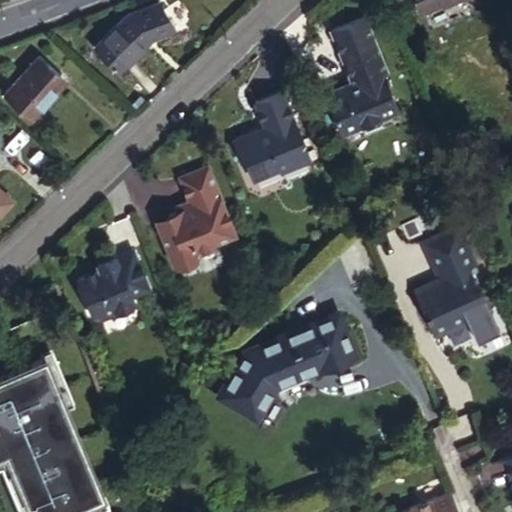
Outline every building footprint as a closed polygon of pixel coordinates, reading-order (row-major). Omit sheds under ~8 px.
[(416,0),(424,16),(458,0),(416,0)] [(160,5),(130,17),(157,41),(181,33),(160,5)] [(126,76),(157,41),(130,17),(98,51),(126,76)] [(388,71),(377,45),(345,58),(355,84),(346,88),(345,93),(340,92),(329,97),(343,132),(364,123),(365,126),(382,119),(381,117),(400,109),(385,72),(388,71)] [(63,77),(35,51),(0,90),(0,91),(27,117),(63,77)] [(313,163),(285,92),(256,104),(267,132),(261,135),(260,131),(235,141),(242,160),(248,162),(256,182),(282,171),(284,175),(313,163)] [(382,119),(365,126),(367,131),(384,125),(382,119)] [(218,248),(237,240),(209,170),(180,181),(190,206),(175,212),(177,217),(164,222),(167,231),(159,234),(174,270),(181,273),(196,266),(199,260),(214,253),(218,248)] [(0,212),(13,198),(0,185),(0,212)] [(167,231),(164,222),(155,225),(159,234),(167,231)] [(461,225),(425,241),(441,278),(443,284),(436,287),(428,284),(415,289),(434,335),(468,321),(470,326),(477,329),(491,323),(494,316),(478,281),(476,282),(470,268),(478,265),(461,225)] [(134,252),(115,260),(112,266),(114,270),(103,274),(101,270),(78,280),(94,320),(100,318),(101,322),(136,308),(133,300),(151,293),(134,252)] [(115,260),(100,266),(101,270),(103,274),(114,270),(112,266),(115,260)] [(441,278),(428,284),(436,287),(443,284),(441,278)] [(357,360),(340,314),(241,354),(219,391),(259,417),(277,387),(321,370),(322,374),(357,360)] [(46,355),(0,373),(0,451),(24,511),(69,511),(103,499),(46,355)] [(460,511),(452,491),(409,511),(460,511)]
